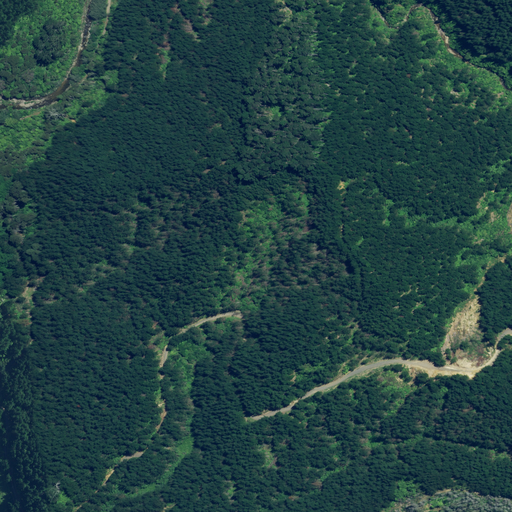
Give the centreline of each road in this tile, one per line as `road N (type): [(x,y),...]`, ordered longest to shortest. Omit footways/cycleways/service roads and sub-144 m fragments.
road 1 (track): [(67,511),(128,455),(161,443),(168,388),(161,363),(178,327),(224,314),(234,319),(230,349),(240,391),(250,407),(268,409),(343,371),(390,358),(470,364),(511,329)]
road 2 (track): [(111,0),(66,88),(25,116),(0,119)]
road 3 (track): [(0,225),(22,270),(33,337),(0,380)]
